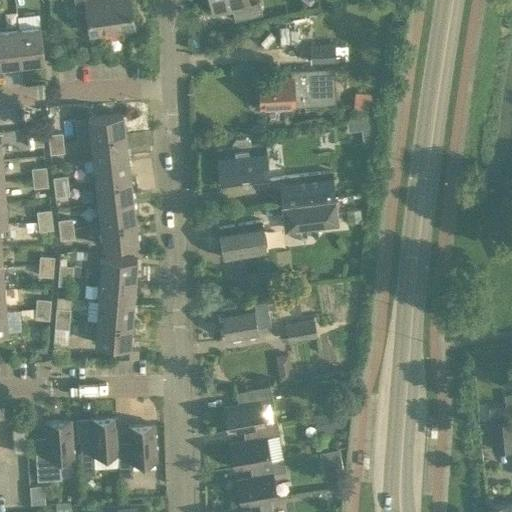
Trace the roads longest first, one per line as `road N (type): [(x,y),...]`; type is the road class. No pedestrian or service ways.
road 1 (tertiary): [(441,0),(403,278),(385,511)]
road 2 (tertiary): [(406,511),(420,278),(458,0)]
road 3 (residential): [(182,386),(171,90)]
road 4 (residential): [(0,391),(182,386)]
road 5 (residential): [(0,101),(171,90)]
road 6 (residential): [(183,511),(182,386)]
